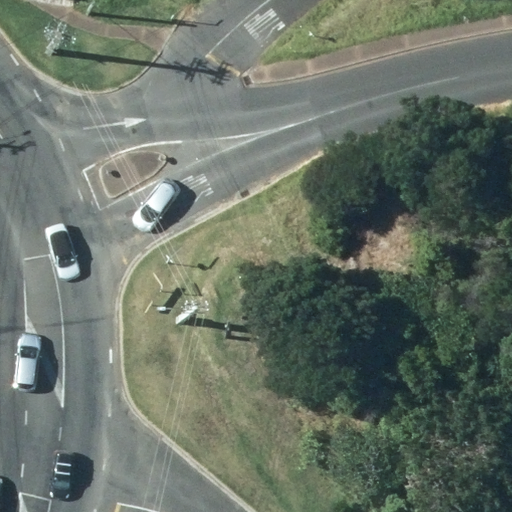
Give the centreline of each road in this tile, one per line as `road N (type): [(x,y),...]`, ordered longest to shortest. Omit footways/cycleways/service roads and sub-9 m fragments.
road 1 (tertiary): [(231,139),(511,65)]
road 2 (tertiary): [(1,160),(118,123),(182,122),(231,139)]
road 3 (tertiary): [(231,139),(185,193),(36,260)]
road 4 (secondary): [(42,447),(36,260)]
road 5 (residential): [(231,139),(222,62),(242,21),(272,0)]
road 6 (residential): [(42,447),(118,504),(151,511)]
